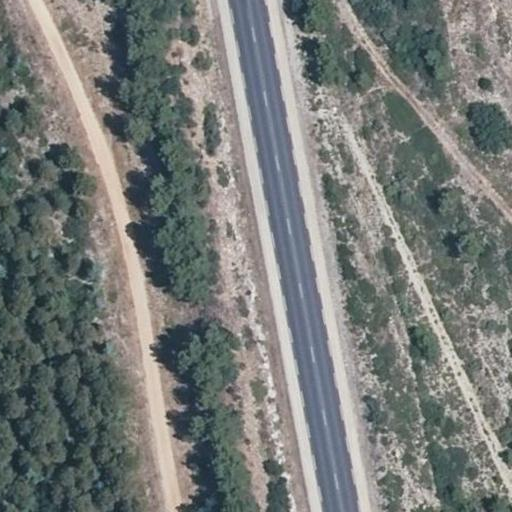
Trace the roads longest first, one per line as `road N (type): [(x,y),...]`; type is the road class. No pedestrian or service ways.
road 1 (track): [(168,511),(103,148),(29,0)]
road 2 (primary): [(338,511),(243,0)]
road 3 (track): [(392,79),(342,117),(511,477)]
road 4 (track): [(511,208),(392,79)]
